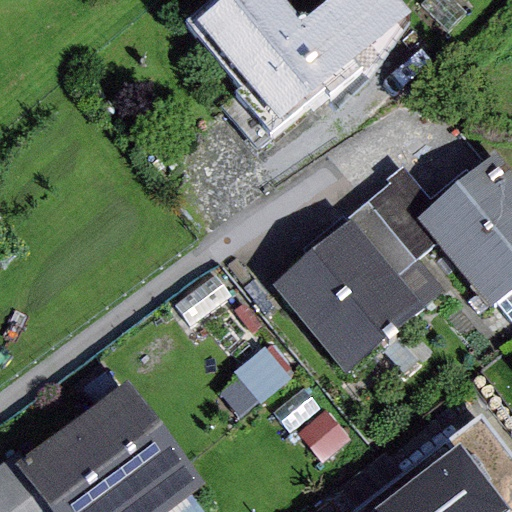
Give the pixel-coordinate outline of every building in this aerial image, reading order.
[(302,0),(222,0),(187,28),(275,137),(330,93),(415,25),(395,0),(333,0),(315,15),(302,0)] [(415,25),(330,93),(343,113),(374,84),(399,110),(449,62),(415,25)] [(511,169),(503,159),(443,208),(412,169),(309,252),(316,260),(274,294),(347,384),(454,297),(427,263),(444,249),(497,314),(511,301),(511,169)] [(259,249),(232,270),(250,293),(277,272),(259,249)] [(227,278),(184,307),(198,327),(241,298),(227,278)] [(0,511),(180,511),(208,491),(129,388),(16,475),(10,468),(0,475),(0,511)] [(334,416),(309,438),(332,464),(357,442),(334,416)] [(511,511),(511,453),(487,421),(363,511),(511,511)]
